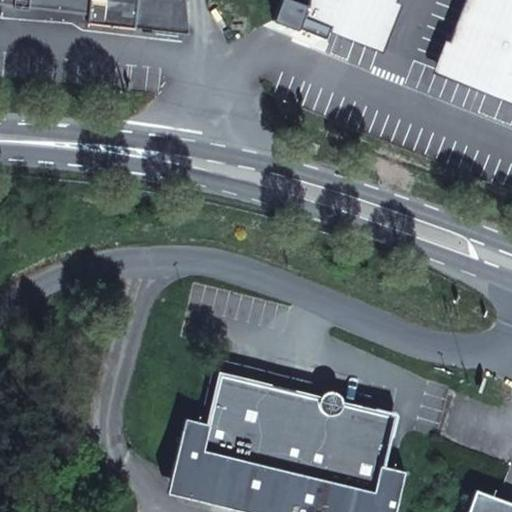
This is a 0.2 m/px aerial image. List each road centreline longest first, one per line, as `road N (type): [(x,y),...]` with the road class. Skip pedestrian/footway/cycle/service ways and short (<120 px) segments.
road 1 (unknown): [(202,58),(329,63),(510,141)]
road 2 (primary): [(212,164),(511,283)]
road 3 (primary): [(511,248),(332,184),(212,164)]
road 4 (primary): [(0,136),(212,164)]
